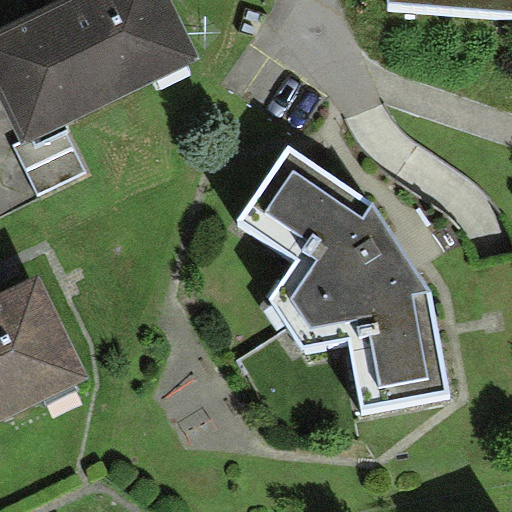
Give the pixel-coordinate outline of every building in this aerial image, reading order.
[(192,80),(153,0),(126,0),(0,61),(0,106),(27,160),(64,142),(192,80)] [(511,0),(391,0),(391,13),(511,20),(511,0)] [(64,142),(27,160),(43,193),(80,175),(64,142)] [(375,209),(294,161),(246,230),(300,267),(276,307),(305,353),(349,341),(368,415),(452,397),(434,303),(375,209)] [(0,420),(60,392),(15,297),(0,304),(0,420)]
